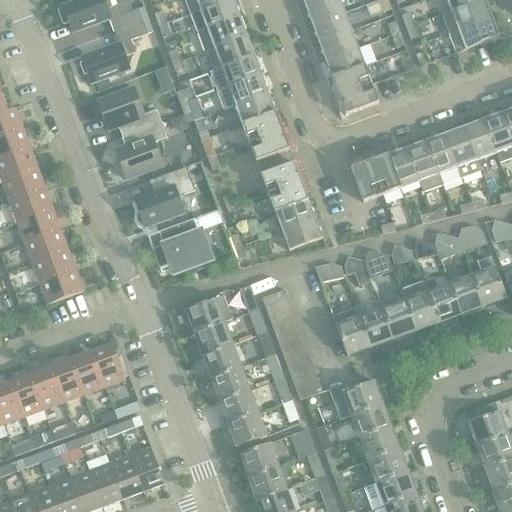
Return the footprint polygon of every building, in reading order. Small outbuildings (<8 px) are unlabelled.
[(109,20),(114,33),(143,23),(138,10),(121,17),(117,6),(114,0),(82,0),(62,7),(72,34),(109,20)] [(184,0),(190,15),(231,0),(184,0)] [(231,0),(190,15),(197,34),(240,18),(233,0),(231,0)] [(301,0),(305,8),(326,0),(301,0)] [(326,0),(305,8),(311,26),(345,14),(339,0),(326,0)] [(391,10),(386,0),(381,0),(378,1),(383,13),(391,10)] [(441,16),(449,35),(491,19),(484,0),(483,0),(450,12),(441,16)] [(445,0),(450,12),(483,0),(445,0)] [(144,8),(138,10),(143,23),(148,21),(144,8)] [(311,26),(318,44),(351,32),(363,28),(356,10),(345,14),(311,26)] [(153,14),(158,27),(166,24),(161,11),(153,14)] [(401,16),(405,29),(414,26),(410,13),(401,16)] [(206,53),(247,38),(240,18),(197,34),(204,54),(206,53)] [(499,39),(491,19),(449,35),(456,55),(465,51),(499,39)] [(148,21),(143,23),(147,35),(153,33),(148,21)] [(387,25),(391,37),(399,34),(395,22),(387,25)] [(147,35),(143,23),(114,33),(118,45),(81,58),(83,63),(80,65),(84,76),(87,75),(91,85),(129,71),(124,58),(135,54),(130,41),(147,35)] [(170,35),(166,24),(158,27),(162,38),(170,35)] [(418,37),(414,26),(405,29),(410,41),(418,37)] [(318,44),(324,62),(358,50),(351,32),(318,44)] [(404,46),(399,34),(391,37),(396,49),(404,46)] [(206,53),(213,72),(221,69),(254,57),(247,38),(206,53)] [(168,52),(172,65),(180,62),(175,49),(168,52)] [(324,62),(331,80),(365,68),(358,50),(324,62)] [(420,68),(428,65),(424,53),(415,56),(420,68)] [(217,92),(217,93),(262,76),(259,69),(254,57),(221,69),(213,72),(210,73),(211,76),(209,79),(212,87),(215,88),(217,92)] [(404,74),(413,70),(408,59),(399,62),(404,74)] [(184,73),(180,62),(172,65),(176,76),(184,73)] [(371,86),(365,68),(331,80),(335,91),(330,94),(332,100),(335,107),(340,105),(345,117),(378,104),(371,86)] [(235,107),(269,95),(262,76),(217,93),(224,112),(235,107)] [(118,129),(122,138),(161,123),(157,111),(143,116),(133,89),(97,102),(108,132),(118,129)] [(174,93),(179,106),(188,103),(183,90),(174,93)] [(242,126),(242,127),(276,114),(269,95),(235,107),(242,126)] [(192,114),(188,103),(179,106),(183,116),(183,117),(192,114)] [(0,139),(23,131),(22,130),(15,110),(6,113),(0,115),(0,139)] [(511,110),(502,114),(503,118),(511,140),(511,110)] [(280,125),(276,114),(242,127),(249,145),(256,163),(289,151),(285,139),(291,137),(288,130),(285,123),(280,125)] [(502,114),(483,121),(495,155),(499,164),(511,159),(511,140),(503,118),(502,114)] [(183,116),(169,122),(172,129),(180,133),(188,130),(187,125),(184,118),(183,117),(183,116)] [(194,123),(198,134),(206,131),(202,120),(194,123)] [(483,121),(464,128),(476,162),(495,155),(483,121)] [(167,139),(161,123),(122,138),(125,147),(115,151),(127,181),(162,168),(153,144),(167,139)] [(464,128),(445,135),(461,179),(462,179),(480,172),(476,162),(464,128)] [(0,162),(30,151),(30,150),(23,131),(0,139),(0,162)] [(445,135),(425,142),(442,186),(461,179),(445,135)] [(425,142),(406,149),(419,183),(420,183),(424,193),(442,186),(425,142)] [(406,149),(387,156),(400,190),(419,183),(406,149)] [(0,181),(1,185),(38,172),(37,171),(30,151),(0,162),(0,181)] [(381,197),(400,190),(387,156),(368,163),(350,170),(362,204),(381,197)] [(212,172),(220,169),(216,157),(207,160),(212,172)] [(261,177),(274,214),(308,201),(304,190),(309,188),(304,174),(299,176),(294,164),(261,177)] [(177,198),(194,192),(186,168),(152,181),(157,194),(134,203),(139,214),(137,218),(137,221),(139,224),(143,225),(144,230),(184,215),(177,198)] [(1,186),(9,206),(45,192),(45,191),(38,172),(1,185),(1,186)] [(9,206),(16,226),(53,213),(53,212),(45,192),(9,206)] [(501,206),(511,202),(511,198),(511,194),(499,197),(501,206)] [(226,211),(234,208),(230,196),(222,199),(226,211)] [(274,214),(281,232),(315,220),(308,201),(274,214)] [(483,201),(471,204),(473,213),(485,209),(483,201)] [(461,216),(473,213),(471,204),(459,207),(461,216)] [(443,211),(431,214),(433,223),(446,220),(443,211)] [(17,226),(24,246),(60,233),(60,232),(53,213),(16,226),(17,226)] [(421,226),(433,223),(431,214),(419,217),(421,226)] [(172,273),(211,259),(201,232),(199,233),(194,220),(147,237),(161,274),(171,270),(172,273)] [(322,240),(315,220),(281,232),(289,252),(322,240)] [(511,227),(494,222),(491,233),(495,243),(495,244),(510,241),(511,240),(511,227)] [(382,236),(395,233),(393,224),(380,227),(382,236)] [(460,232),(457,240),(462,254),(463,253),(463,254),(486,246),(482,234),(480,231),(478,229),(476,229),(474,228),(472,228),(461,230),(460,232)] [(24,247),(31,267),(68,253),(68,252),(60,233),(24,246),(24,247)] [(229,238),(233,250),(241,247),(237,235),(229,238)] [(436,238),(434,246),(437,256),(440,261),(462,254),(457,240),(443,236),(440,235),(436,236),(436,238)] [(417,242),(414,252),(416,261),(437,256),(434,246),(433,246),(417,242)] [(246,259),(241,247),(233,250),(238,262),(246,259)] [(394,248),(392,257),(394,266),(413,262),(411,253),(394,248)] [(32,267),(39,287),(75,274),(75,273),(68,253),(31,267),(32,267)] [(368,254),(365,263),(366,272),(369,280),(392,271),(390,267),(388,258),(373,253),(371,254),(368,254)] [(348,259),(344,268),(346,277),(354,275),(359,287),(371,283),(369,280),(366,272),(365,263),(348,259)] [(480,274),(471,277),(482,308),(504,300),(492,269),(489,259),(476,264),(480,274)] [(318,283),(342,278),(340,269),(329,265),(315,269),(318,283)] [(83,295),(75,274),(39,287),(39,288),(47,308),(83,295)] [(471,277),(448,285),(460,316),(482,308),(471,277)] [(433,281),(423,285),(426,293),(437,324),(460,316),(448,285),(436,289),(433,281)] [(399,293),(402,302),(414,333),(437,324),(426,293),(423,285),(399,293)] [(247,312),(248,316),(258,313),(256,308),(249,289),(239,292),(247,312)] [(263,302),(267,313),(289,305),(285,294),(263,302)] [(185,312),(194,336),(225,325),(232,322),(223,298),(216,301),(185,312)] [(378,305),(380,310),(391,341),(414,333),(402,302),(389,307),(387,302),(378,305)] [(267,313),(271,323),(293,315),(289,305),(267,313)] [(346,357),(369,349),(358,318),(355,310),(332,318),(335,326),(346,357)] [(380,310),(358,318),(369,349),(391,341),(380,310)] [(248,316),(257,339),(266,336),(258,313),(248,316)] [(271,323),(275,335),(297,327),(293,315),(271,323)] [(194,336),(203,359),(233,348),(225,325),(194,336)] [(302,338),(297,327),(275,335),(280,346),(302,338)] [(266,336),(257,339),(265,361),(275,358),(266,336)] [(280,346),(284,357),(306,350),(302,338),(280,346)] [(112,347),(91,354),(105,390),(125,383),(112,347)] [(203,359),(211,382),(242,370),(233,348),(203,359)] [(284,357),(288,369),(310,360),(306,350),(284,357)] [(91,354),(71,362),(85,398),(105,390),(91,354)] [(270,373),(274,384),(283,381),(278,367),(275,358),(265,361),(270,373)] [(288,369),(292,380),(314,372),(310,360),(288,369)] [(265,361),(257,364),(259,369),(261,369),(264,375),(270,373),(265,361)] [(71,362),(51,369),(64,405),(85,398),(71,362)] [(51,369),(31,377),(44,413),(64,405),(51,369)] [(211,382),(219,404),(250,393),(242,370),(211,382)] [(292,380),(297,391),(318,383),(314,372),(292,380)] [(31,377),(11,384),(24,420),(44,413),(31,377)] [(274,384),(282,407),(292,403),(283,381),(274,384)] [(323,394),(318,383),(297,391),(301,402),(323,394)] [(11,384),(0,388),(0,417),(4,428),(24,420),(11,384)] [(342,396),(351,419),(380,408),(372,385),(342,396)] [(219,404),(228,427),(258,416),(250,393),(219,404)] [(298,421),(292,403),(282,407),(289,424),(298,421)] [(118,420),(141,411),(138,404),(115,412),(118,420)] [(481,409),(476,411),(479,421),(498,414),(494,404),(481,409)] [(308,410),(315,431),(324,428),(317,407),(308,410)] [(351,419),(359,441),(389,430),(380,408),(351,419)] [(468,425),(477,448),(506,437),(498,414),(479,421),(468,425)] [(267,437),(258,416),(228,427),(236,449),(267,437)] [(131,422),(118,427),(121,436),(135,431),(131,422)] [(60,428),(51,432),(55,443),(75,436),(71,424),(60,428)] [(107,441),(121,436),(118,427),(104,433),(107,441)] [(324,428),(315,431),(316,432),(324,454),(333,451),(325,428),(324,428)] [(359,441),(367,463),(397,452),(389,430),(359,441)] [(51,432),(30,439),(35,451),(51,445),(55,443),(51,432)] [(298,436),(306,458),(316,454),(308,433),(298,436)] [(477,448),(485,470),(511,460),(511,451),(506,437),(477,448)] [(91,438),(78,442),(82,451),(94,447),(91,438)] [(30,439),(10,447),(14,459),(35,451),(30,439)] [(67,457),(82,451),(78,442),(63,448),(67,457)] [(278,468),(285,466),(277,444),(270,447),(239,458),(247,480),(278,468)] [(152,450),(130,458),(144,495),(165,487),(152,450)] [(339,466),(333,451),(324,454),(329,469),(339,466)] [(51,452),(37,457),(41,466),(55,461),(51,452)] [(367,463),(376,486),(405,475),(397,452),(367,463)] [(306,458),(314,481),(324,478),(316,454),(306,458)] [(21,474),(41,466),(37,457),(17,465),(21,474)] [(87,465),(90,473),(103,510),(123,503),(109,466),(107,458),(87,465)] [(130,458),(109,466),(123,503),(144,495),(130,458)] [(511,460),(485,470),(494,492),(511,485),(511,460)] [(290,479),(285,466),(278,468),(247,480),(256,503),(286,492),(283,482),(290,479)] [(9,468),(0,471),(0,480),(0,481),(13,477),(9,468)] [(90,473),(70,481),(81,511),(97,511),(103,510),(90,473)] [(332,476),(341,499),(350,496),(341,473),(332,476)] [(372,511),(374,511),(384,509),(414,498),(405,475),(376,486),(365,490),(372,511)] [(314,481),(323,504),(333,501),(324,478),(314,481)] [(81,511),(70,481),(49,488),(58,511),(81,511)] [(501,511),(509,511),(511,511),(511,485),(494,492),(501,511)] [(58,511),(49,488),(29,496),(34,511),(58,511)] [(258,511),(294,511),(286,492),(256,503),(258,511)] [(34,511),(29,496),(9,504),(11,511),(34,511)] [(341,499),(345,511),(355,511),(350,496),(341,499)] [(419,511),(414,498),(384,509),(385,511),(419,511)] [(323,504),(325,511),(336,511),(333,501),(323,504)]
